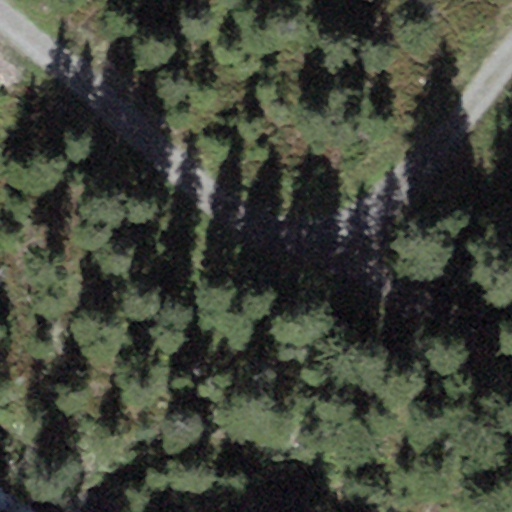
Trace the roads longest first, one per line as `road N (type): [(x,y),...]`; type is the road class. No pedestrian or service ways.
road 1 (track): [(0,1),(209,187),(292,237)]
road 2 (track): [(292,237),(341,227),(394,200),(511,61)]
road 3 (track): [(292,237),(449,330),(511,347)]
